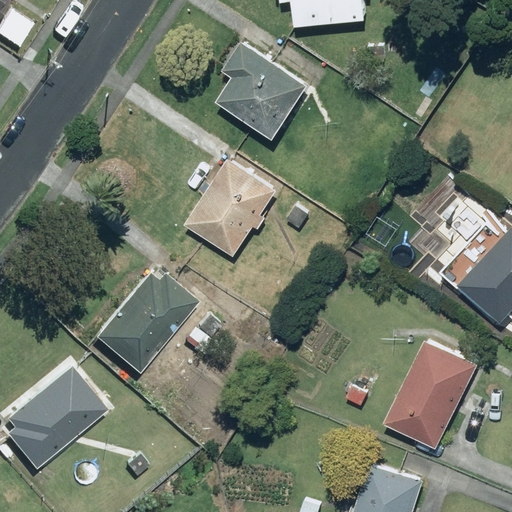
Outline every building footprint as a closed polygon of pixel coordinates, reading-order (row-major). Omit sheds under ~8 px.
[(0,0),(0,15),(9,0),(0,0)] [(302,0),(304,17),(373,11),(371,0),(302,0)] [(230,62),(238,68),(223,90),(282,128),(315,77),(248,34),(230,62)] [(282,182),(234,152),(192,218),(241,248),(260,217),(265,220),(271,210),(267,207),(282,182)] [(317,214),(298,199),(286,214),(305,229),(317,214)] [(511,313),(511,225),(467,271),(511,314),(511,313)] [(101,328),(145,364),(203,293),(168,265),(162,272),(153,265),(101,328)] [(487,358),(433,332),(392,415),(446,441),(487,358)] [(19,420),(12,425),(41,460),(112,401),(75,357),(11,410),(19,420)] [(417,511),(430,472),(377,455),(358,511),(417,511)]
